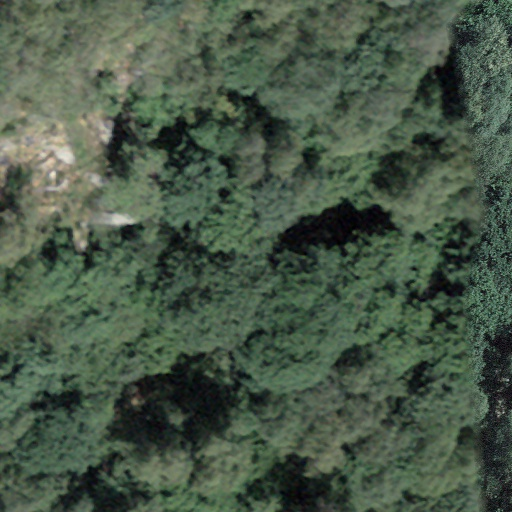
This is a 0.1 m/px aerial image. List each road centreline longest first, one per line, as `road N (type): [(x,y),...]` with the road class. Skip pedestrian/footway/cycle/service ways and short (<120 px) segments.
road 1 (track): [(27,511),(107,397),(434,61),(455,0)]
road 2 (track): [(511,199),(478,322),(461,511)]
